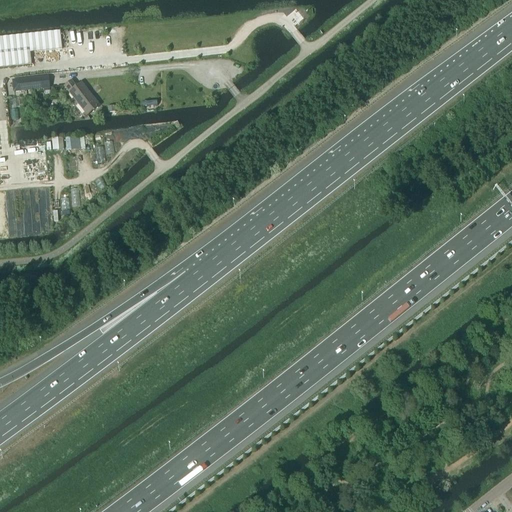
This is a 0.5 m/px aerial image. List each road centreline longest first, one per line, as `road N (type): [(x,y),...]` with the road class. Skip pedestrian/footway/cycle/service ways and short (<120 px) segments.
road 1 (motorway): [(125,511),(511,208)]
road 2 (motorway): [(511,33),(194,282)]
road 3 (unclassified): [(162,169),(373,0)]
road 4 (motorway): [(194,282),(0,428)]
road 5 (motorway): [(194,282),(96,326),(0,383)]
road 6 (track): [(0,189),(86,181),(132,143),(162,169)]
